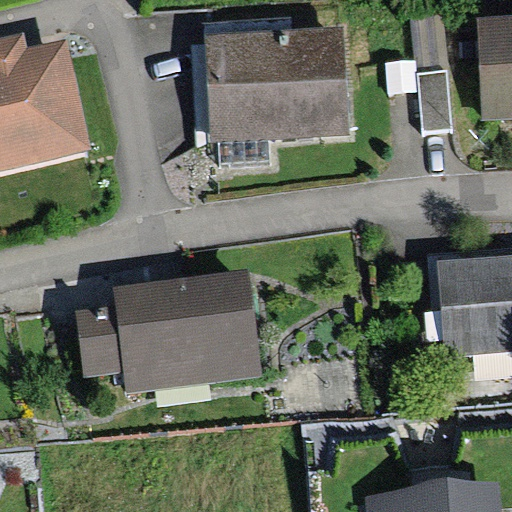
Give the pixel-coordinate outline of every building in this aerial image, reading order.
[(422,132),(451,130),(443,17),(414,19),(422,132)] [(340,19),(205,27),(209,140),(348,133),(340,19)] [(511,19),(478,22),(485,119),(511,117),(511,19)] [(0,171),(91,149),(65,40),(25,50),(22,35),(0,40),(0,171)] [(511,349),(511,259),(421,267),(428,356),(511,349)] [(259,374),(244,266),(110,284),(112,299),(73,305),(83,381),(120,376),(122,393),(259,374)] [(501,511),(499,486),(367,499),(367,511),(501,511)]
